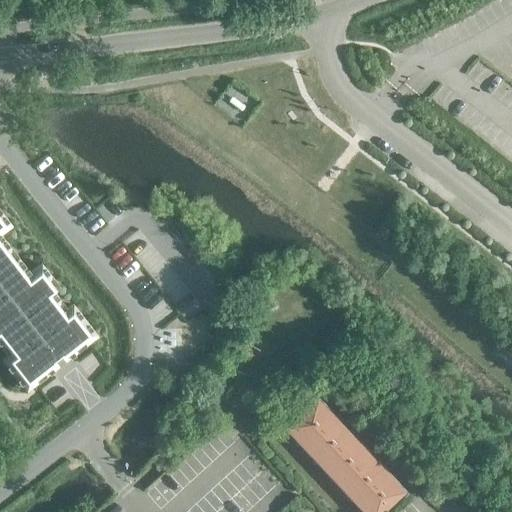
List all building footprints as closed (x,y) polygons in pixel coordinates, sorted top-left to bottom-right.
[(0,343),(1,345),(5,342),(12,350),(2,358),(25,388),(36,380),(32,375),(41,368),(45,373),(55,365),(56,365),(52,360),(61,353),(64,358),(75,350),(71,344),(80,337),(85,343),(95,335),(72,304),(61,312),(54,304),(59,300),(43,280),(49,276),(40,264),(29,273),(0,235),(0,231),(9,224),(0,212),(0,343)] [(511,342),(507,339),(501,347),(511,356),(511,342)] [(287,428),(305,447),(334,420),(316,401),(287,428)] [(322,465),(351,439),(334,420),(305,447),(322,465)] [(322,465),(339,483),(368,457),(351,439),(322,465)] [(339,483),(357,502),(385,475),(368,457),(339,483)] [(385,475),(357,502),(366,511),(383,511),(403,494),(385,475)]
